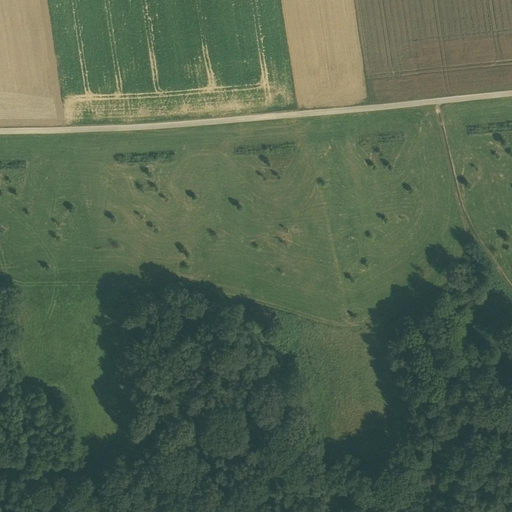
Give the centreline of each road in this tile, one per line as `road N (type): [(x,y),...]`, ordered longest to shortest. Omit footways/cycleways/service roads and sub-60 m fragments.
road 1 (unclassified): [(0,132),(511,94)]
road 2 (track): [(511,288),(466,233),(436,102)]
